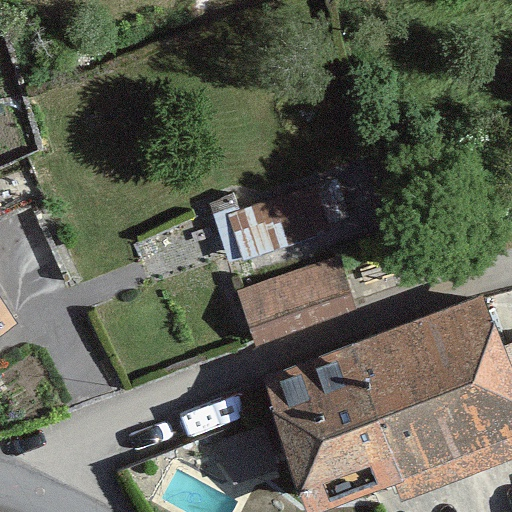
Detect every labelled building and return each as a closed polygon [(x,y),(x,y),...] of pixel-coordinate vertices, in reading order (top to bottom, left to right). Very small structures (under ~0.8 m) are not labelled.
[(219,205),(237,264),(339,232),(320,173),(219,205)] [(238,293),(259,345),(357,306),(336,254),(238,293)] [(272,368),(294,431),(511,352),(511,293),(508,283),(272,368)] [(0,302),(0,334),(15,324),(0,302)] [(511,352),(294,431),(326,510),(413,475),(422,493),(511,458),(511,352)] [(239,475),(281,458),(266,418),(223,434),(239,475)]
